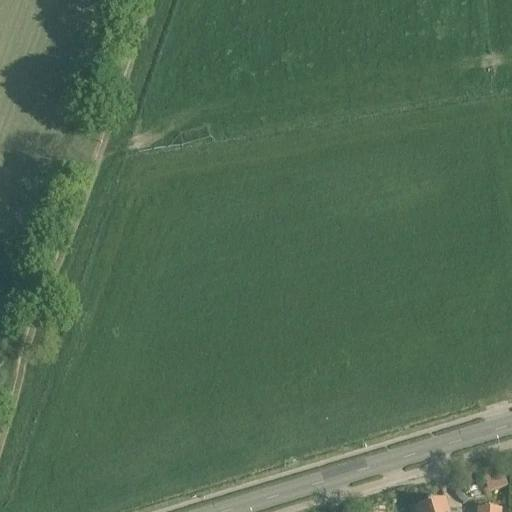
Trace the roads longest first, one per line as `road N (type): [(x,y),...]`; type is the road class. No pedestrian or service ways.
road 1 (track): [(137,0),(0,426)]
road 2 (tertiary): [(223,511),(511,424)]
